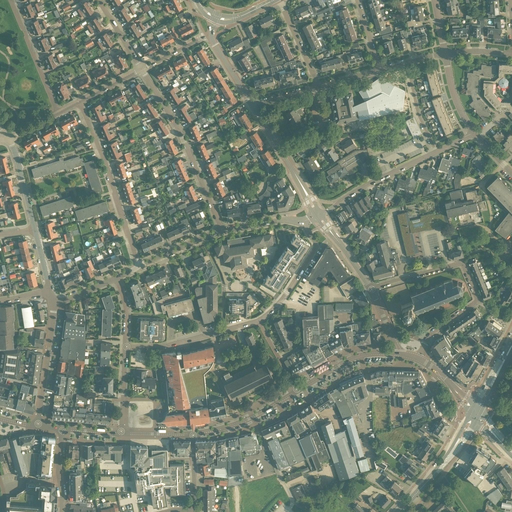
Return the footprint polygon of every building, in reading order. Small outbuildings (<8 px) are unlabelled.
[(314,0),(317,6),(319,5),(320,8),(325,6),(324,3),(323,3),(322,0),(314,0)] [(74,16),(78,14),(90,7),(86,1),(80,5),(83,9),(80,11),(79,9),(73,12),(74,14),(73,15),(74,16)] [(23,7),(25,12),(32,9),(42,5),(40,2),(34,5),(35,7),(32,8),(30,4),(23,7)] [(182,9),(179,3),(170,7),(171,8),(173,7),(175,12),(182,9)] [(117,11),(121,17),(136,7),(137,7),(134,4),(128,8),(127,7),(125,9),(124,7),(117,11)] [(147,4),(142,7),(145,12),(150,9),(147,4)] [(370,7),(372,12),(380,10),(378,4),(370,7)] [(43,9),(42,5),(32,9),(25,12),(27,17),(34,15),(33,11),(36,10),(37,12),(43,9)] [(307,5),(295,10),(298,17),(309,13),(309,12),(312,17),(315,16),(315,15),(312,8),(309,9),(307,5)] [(415,14),(423,12),(422,6),(414,7),(414,5),(409,6),(410,9),(414,9),(415,14)] [(456,6),(447,7),(449,14),(454,13),(454,15),(459,14),(458,5),(456,6)] [(314,6),(312,8),(315,15),(317,14),(317,15),(323,13),(322,10),(317,12),(314,6)] [(499,6),(490,7),(488,7),(489,17),(497,17),(497,13),(499,13),(499,6)] [(93,12),(90,7),(78,14),(80,17),(83,16),(82,13),(84,12),(87,16),(93,12)] [(138,9),(136,7),(121,17),(124,22),(131,18),(130,17),(132,15),(135,13),(134,12),(138,9)] [(341,17),(349,14),(347,8),(346,9),(345,7),(341,8),(342,10),(339,11),(340,14),(337,15),(338,18),(341,17)] [(372,12),(374,18),(382,16),(385,15),(383,9),(380,10),(372,12)] [(414,27),(416,26),(423,25),(422,19),(424,19),(423,12),(415,14),(411,14),(412,19),(411,19),(411,20),(407,21),(408,26),(414,25),(414,27)] [(259,20),(263,27),(275,21),(272,14),(259,20)] [(340,24),(343,23),(351,20),(349,14),(341,17),(338,18),(340,24)] [(374,18),(376,24),(384,21),(382,16),(374,18)] [(93,27),(100,23),(96,17),(90,21),(93,25),(90,27),(89,25),(86,26),(88,30),(93,27)] [(30,23),(32,29),(45,24),(49,23),(47,19),(41,22),(42,24),(39,25),(37,21),(30,23)] [(484,28),(484,27),(484,19),(479,19),(479,21),(480,21),(480,24),(477,24),(477,27),(473,27),(473,36),(481,36),(481,28),(484,28)] [(487,19),(484,19),(484,27),(487,27),(488,27),(487,37),(494,37),(494,28),(494,25),(487,25),(487,19)] [(343,23),(344,28),(353,26),(351,20),(343,23)] [(386,27),(384,21),(376,24),(378,30),(386,27)] [(127,27),(131,33),(143,25),(140,22),(138,24),(139,26),(136,28),(134,23),(127,27)] [(103,28),(100,23),(93,27),(88,30),(90,33),(93,31),(91,29),(94,28),(97,32),(103,28)] [(146,23),(143,25),(131,33),(134,38),(141,34),(138,30),(141,28),(142,31),(145,29),(144,28),(148,26),(146,23)] [(305,33),(313,29),(311,23),(303,27),(305,33)] [(47,28),(45,24),(32,29),(35,35),(42,32),(40,28),(43,27),(44,29),(47,28)] [(190,24),(184,26),(188,33),(193,30),(190,24)] [(245,28),(250,38),(257,35),(252,24),(245,28)] [(467,28),(460,28),(460,37),(467,36),(467,31),(470,30),(470,25),(466,25),(467,28)] [(182,36),(188,33),(184,26),(179,29),(182,36)] [(344,28),(346,34),(354,32),(353,26),(344,28)] [(173,27),(170,29),(175,38),(178,36),(176,31),(175,31),(173,27)] [(305,33),(308,38),(316,35),(313,29),(305,33)] [(408,37),(407,32),(406,29),(400,31),(401,35),(400,35),(402,39),(398,40),(401,49),(408,47),(405,38),(408,37)] [(407,32),(408,37),(410,42),(413,41),(414,45),(421,43),(419,35),(412,37),(410,31),(407,32)] [(354,32),(346,34),(343,35),(346,43),(349,41),(349,40),(356,38),(354,32)] [(103,43),(110,39),(106,33),(100,37),(102,41),(100,43),(99,41),(95,42),(98,46),(103,43)] [(165,37),(168,44),(174,41),(170,34),(167,36),(166,33),(163,34),(165,37)] [(425,33),(419,35),(421,43),(428,41),(426,36),(427,36),(426,33),(425,34),(425,33)] [(278,43),(285,40),(284,38),(285,38),(284,35),(283,35),(282,34),(275,38),(278,43)] [(308,38),(310,44),(318,40),(316,35),(308,38)] [(52,41),(51,37),(48,39),(49,41),(46,42),(44,38),(37,41),(40,46),(52,41)] [(163,46),(168,44),(165,37),(159,40),(163,46)] [(249,48),(245,40),(243,41),(241,38),(229,43),(232,50),(244,45),(245,47),(246,49),(249,48)] [(91,39),(86,42),(84,43),(87,47),(93,43),(91,39)] [(113,44),(110,39),(103,43),(98,46),(100,49),(103,47),(101,45),(104,44),(106,48),(113,44)] [(321,39),(318,40),(310,44),(313,49),(318,47),(320,51),(324,50),(325,49),(324,45),(321,39)] [(55,40),(53,41),(52,41),(40,46),(42,52),(49,49),(47,45),(50,44),(51,46),(56,44),(55,40)] [(279,49),(280,49),(288,45),(287,43),(286,40),(285,41),(285,40),(278,43),(276,44),(279,49)] [(149,47),(152,52),(158,49),(154,41),(151,42),(152,45),(149,47)] [(384,43),(387,53),(394,51),(391,41),(384,43)] [(280,49),(283,54),(290,51),(289,49),(290,49),(289,46),(288,46),(288,45),(280,49)] [(145,56),(152,52),(149,47),(145,48),(144,46),(141,48),(145,56)] [(199,59),(206,55),(202,48),(197,51),(198,54),(197,54),(197,53),(193,56),(196,61),(199,59)] [(353,51),(356,61),(363,60),(361,52),(357,53),(357,50),(353,51)] [(291,52),(290,51),(283,54),(286,60),(293,57),(292,55),(293,55),(291,52)] [(356,61),(353,51),(354,53),(350,54),(350,52),(346,53),(346,52),(343,52),(343,54),(345,60),(349,59),(350,63),(356,61)] [(242,65),(242,66),(249,62),(251,61),(247,55),(249,54),(247,52),(242,55),(244,57),(239,61),(240,63),(239,63),(241,66),(242,65)] [(115,64),(123,60),(120,53),(114,56),(115,58),(113,59),(115,64)] [(345,60),(343,54),(336,56),(337,59),(334,60),(336,67),(342,65),(341,61),(345,60)] [(44,58),(47,64),(60,58),(58,55),(55,56),(56,58),(53,59),(51,55),(44,58)] [(210,62),(206,55),(199,59),(202,63),(203,62),(205,65),(210,62)] [(64,57),(60,58),(47,64),(49,69),(56,66),(54,62),(57,61),(58,63),(61,62),(65,60),(64,57)] [(178,60),(182,66),(183,68),(188,65),(187,64),(184,57),(178,60)] [(326,58),(329,69),(336,67),(334,60),(333,57),(327,59),(327,58),(326,58)] [(329,69),(326,58),(323,59),(324,60),(319,62),(321,66),(322,66),(323,71),(329,69)] [(127,66),(123,60),(115,64),(118,69),(120,67),(121,69),(127,66)] [(176,69),(182,66),(178,60),(173,63),(176,69)] [(298,69),(294,70),(293,65),(296,65),(294,60),(289,62),(290,64),(292,71),(294,78),(300,77),(298,69)] [(252,67),(249,62),(242,66),(243,68),(243,69),(244,71),(245,71),(250,68),(252,71),(257,67),(255,65),(252,67)] [(500,63),(499,74),(499,76),(494,81),(483,80),(483,89),(484,89),(484,95),(497,110),(510,111),(511,112),(509,115),(511,118),(511,131),(511,132),(511,131),(511,133),(511,134),(510,133),(508,136),(508,137),(507,138),(501,132),(500,133),(498,131),(493,135),(495,137),(494,137),(497,141),(498,140),(499,142),(501,145),(503,143),(506,146),(503,148),(505,150),(509,147),(511,150),(511,149),(511,64),(509,64),(510,63),(502,63),(502,64),(500,63)] [(478,69),(478,71),(478,73),(481,73),(484,73),(484,76),(488,77),(489,65),(482,64),(481,69),(478,69)] [(98,69),(102,77),(109,74),(104,65),(98,69)] [(162,68),(165,74),(169,72),(170,75),(173,73),(169,65),(162,68)] [(496,65),(489,65),(488,77),(492,77),(492,74),(496,74),(496,65)] [(214,76),(220,73),(216,67),(210,71),(214,76)] [(162,76),(165,74),(162,68),(155,72),(160,80),(163,78),(162,76)] [(425,71),(426,74),(425,74),(426,78),(437,74),(436,68),(425,71)] [(96,80),(102,77),(98,69),(92,72),(96,80)] [(478,73),(478,71),(473,70),(473,73),(467,73),(467,77),(468,78),(468,80),(479,81),(479,77),(476,76),(476,74),(481,74),(481,73),(478,73)] [(292,71),(285,73),(288,80),(294,78),(292,71)] [(282,82),(288,80),(285,73),(280,74),(279,72),(276,73),(278,79),(280,78),(282,82)] [(212,78),(215,83),(223,78),(220,73),(214,76),(212,78)] [(277,79),(275,73),(272,74),(272,76),(266,78),(269,86),(275,84),(274,80),(277,79)] [(437,74),(426,78),(427,81),(428,83),(439,81),(437,74)] [(80,78),(85,86),(91,83),(87,75),(80,78)] [(78,89),(85,86),(80,78),(74,81),(78,89)] [(217,90),(221,87),(226,84),(223,78),(215,83),(214,84),(217,90)] [(266,78),(260,80),(262,87),(269,86),(266,78)] [(364,100),(354,105),(356,118),(359,117),(359,119),(362,118),(362,117),(386,113),(390,113),(393,112),(393,111),(402,109),(404,92),(380,79),(368,87),(368,85),(359,91),(364,100)] [(256,89),(262,87),(260,80),(254,81),(256,89)] [(439,81),(428,83),(429,86),(428,86),(429,90),(440,86),(439,81)] [(137,93),(142,90),(138,83),(130,88),(132,92),(135,90),(137,93)] [(59,94),(67,89),(65,84),(62,86),(61,85),(56,88),(59,94)] [(221,87),(224,93),(230,89),(226,84),(221,87)] [(440,86),(429,90),(430,93),(431,93),(431,96),(442,93),(440,86)] [(71,88),(67,89),(59,94),(62,100),(68,97),(67,96),(70,94),(75,91),(73,87),(71,89),(71,88)] [(171,98),(176,95),(174,92),(177,90),(175,87),(167,92),(171,98)] [(471,95),(472,98),(476,97),(476,95),(475,95),(475,92),(478,93),(478,88),(475,88),(467,87),(467,90),(466,90),(466,95),(471,95)] [(225,100),(227,99),(233,95),(230,89),(224,93),(226,96),(224,97),(225,100)] [(114,94),(117,100),(120,98),(122,101),(125,99),(126,100),(128,98),(125,93),(123,94),(121,90),(114,94)] [(146,96),(142,90),(137,93),(139,96),(136,98),(138,101),(146,96)] [(356,118),(354,105),(353,105),(354,104),(352,94),(349,94),(349,92),(344,93),(344,92),(338,93),(338,94),(333,95),(334,97),(332,98),(337,123),(344,121),(344,122),(349,121),(349,120),(356,119),(357,119),(356,118)] [(114,101),(117,100),(114,94),(107,97),(112,106),(115,104),(114,101)] [(178,98),(176,95),(171,98),(175,104),(183,100),(181,97),(178,98)] [(237,100),(233,95),(227,99),(229,101),(223,105),(224,106),(221,108),(222,110),(220,111),(222,114),(228,110),(226,107),(231,104),(237,100)] [(430,100),(431,103),(432,106),(443,102),(441,96),(430,100)] [(477,98),(476,97),(472,98),(473,101),(469,104),(472,108),(473,107),(475,109),(483,102),(480,99),(478,100),(476,98),(477,98)] [(148,111),(154,108),(150,101),(142,106),(144,110),(146,108),(148,111)] [(443,102),(432,106),(433,110),(434,109),(435,112),(445,108),(443,102)] [(486,105),(483,102),(475,109),(477,111),(476,112),(479,115),(480,114),(486,109),(484,107),(486,105)] [(299,114),(300,114),(303,112),(301,109),(306,106),(304,103),(287,113),(292,122),(300,117),(299,114)] [(94,115),(101,112),(99,109),(102,108),(100,104),(91,108),(94,115)] [(182,116),(187,113),(185,110),(188,108),(186,105),(178,110),(182,116)] [(488,107),(486,109),(480,114),(482,117),(481,117),(484,120),(490,114),(489,113),(491,110),(488,107)] [(157,115),(154,108),(148,111),(150,115),(147,116),(149,119),(157,115)] [(445,108),(435,112),(436,114),(435,115),(436,118),(448,113),(445,108)] [(238,125),(248,119),(244,113),(241,115),(237,109),(231,113),(238,125)] [(102,116),(101,112),(94,115),(98,122),(106,118),(105,114),(102,116)] [(188,114),(187,113),(182,116),(186,122),(191,119),(191,120),(197,117),(193,112),(188,114)] [(448,113),(436,118),(438,121),(439,123),(450,119),(448,113)] [(67,119),(70,124),(73,122),(74,125),(78,123),(74,115),(67,119)] [(405,120),(414,138),(419,136),(421,135),(422,134),(413,116),(405,120)] [(67,126),(70,124),(67,119),(60,122),(64,130),(68,128),(67,126)] [(246,129),(248,132),(251,130),(249,127),(252,125),(248,119),(238,125),(240,128),(244,126),(246,129)] [(450,119),(439,123),(441,126),(440,126),(441,129),(452,125),(450,119)] [(159,129),(165,126),(161,120),(153,125),(155,128),(156,127),(157,130),(159,129)] [(103,133),(109,131),(107,127),(110,126),(108,123),(100,126),(103,133)] [(48,129),(51,134),(54,132),(55,135),(59,133),(55,125),(48,129)] [(192,134),(198,131),(195,125),(189,128),(192,134)] [(452,125),(441,129),(443,133),(443,132),(444,135),(455,131),(452,125)] [(168,132),(165,126),(159,129),(161,133),(158,134),(160,137),(168,132)] [(48,135),(51,134),(48,129),(41,132),(46,140),(49,138),(48,135)] [(201,130),(198,131),(192,134),(194,141),(201,138),(199,134),(202,132),(201,130)] [(251,130),(248,132),(240,137),(242,140),(250,135),(253,141),(259,137),(256,131),(253,133),(251,130)] [(110,134),(109,131),(103,133),(106,140),(114,136),(113,133),(110,134)] [(317,145),(320,150),(326,146),(324,144),(327,142),(324,138),(323,139),(320,134),(313,138),(318,144),(317,145)] [(29,138),(32,144),(35,142),(37,145),(40,143),(36,135),(29,138)] [(254,149),(256,153),(262,149),(260,145),(263,143),(259,137),(253,141),(250,143),(254,149)] [(29,145),(32,144),(29,138),(23,142),(27,150),(31,148),(29,145)] [(168,148),(175,146),(172,139),(166,142),(168,148)] [(347,152),(354,148),(356,147),(351,139),(347,141),(348,142),(343,146),(347,152)] [(111,152),(117,149),(115,146),(118,145),(116,141),(108,145),(111,152)] [(299,156),(306,151),(307,152),(311,149),(308,143),(305,145),(304,142),(300,145),(300,146),(295,149),(299,156)] [(200,153),(206,150),(215,146),(214,143),(205,146),(203,143),(197,146),(200,153)] [(175,146),(168,148),(171,155),(178,152),(175,146)] [(326,146),(320,150),(322,152),(324,154),(325,154),(329,160),(328,161),(330,163),(338,158),(335,154),(334,155),(331,150),(328,151),(327,149),(326,146)] [(474,156),(475,154),(474,152),(475,147),(471,146),(470,150),(464,148),(462,153),(469,155),(468,156),(472,157),(473,158),(474,156)] [(118,153),(117,149),(111,152),(114,159),(122,155),(121,151),(118,153)] [(262,149),(256,153),(251,155),(254,159),(258,156),(262,162),(271,156),(267,150),(264,152),(262,149)] [(355,150),(343,158),(341,159),(337,161),(339,164),(327,171),(329,175),(327,177),(331,183),(348,172),(347,171),(358,165),(358,166),(361,164),(369,159),(367,149),(365,149),(362,149),(355,150)] [(209,157),(206,150),(200,153),(203,159),(209,157)] [(477,155),(475,154),(474,156),(473,158),(473,159),(472,161),(481,170),(478,173),(481,176),(485,172),(482,169),(488,163),(478,154),(477,155)] [(308,166),(311,171),(318,168),(313,161),(314,160),(311,155),(305,159),(307,161),(304,163),(307,167),(308,166)] [(79,156),(71,159),(74,168),(82,166),(80,162),(83,161),(82,158),(79,159),(79,156)] [(275,162),(271,156),(262,162),(265,168),(267,171),(268,176),(276,171),(271,164),(275,162)] [(59,160),(55,162),(57,171),(65,169),(64,165),(65,165),(63,161),(62,157),(59,158),(59,160)] [(446,179),(447,176),(450,167),(453,158),(450,157),(449,160),(442,158),(438,169),(445,172),(443,178),(446,179)] [(460,160),(453,158),(450,167),(447,176),(451,178),(455,167),(457,168),(460,160)] [(71,159),(63,161),(65,165),(64,165),(65,169),(66,170),(74,168),(71,159)] [(177,168),(183,165),(180,159),(174,162),(177,168)] [(84,165),(86,171),(95,168),(93,160),(84,163),(83,161),(80,162),(82,166),(84,165)] [(55,162),(47,164),(50,173),(57,171),(55,162)] [(118,171),(125,169),(122,162),(116,164),(118,171)] [(208,171),(214,169),(211,162),(205,165),(208,171)] [(9,171),(7,164),(1,165),(2,169),(0,169),(0,172),(0,173),(9,171)] [(47,164),(39,167),(42,176),(50,173),(47,164)] [(177,168),(180,175),(186,172),(183,165),(177,168)] [(34,178),(42,176),(39,167),(31,169),(34,178)] [(419,174),(429,178),(430,178),(430,176),(431,174),(430,173),(431,169),(428,167),(427,171),(420,169),(419,174)] [(86,171),(88,179),(98,176),(95,168),(86,171)] [(127,168),(125,169),(118,171),(120,178),(127,176),(125,171),(127,170),(127,168)] [(217,175),(214,169),(208,171),(211,178),(217,175)] [(430,178),(429,178),(427,186),(430,188),(433,179),(434,180),(435,178),(436,178),(438,171),(431,169),(430,173),(431,174),(430,176),(430,178)] [(177,176),(180,182),(183,181),(189,178),(186,172),(180,175),(177,176)] [(88,179),(91,186),(100,184),(98,176),(88,179)] [(511,211),(496,230),(506,238),(507,238),(506,237),(508,234),(509,235),(511,232),(510,231),(511,228),(511,190),(510,191),(507,188),(508,187),(506,185),(505,186),(502,183),(503,182),(501,179),(500,180),(497,177),(498,176),(489,185),(511,208),(511,211)] [(266,201),(266,204),(267,208),(268,207),(269,210),(272,209),(277,208),(277,210),(287,208),(290,203),(290,202),(290,201),(288,201),(289,199),(291,200),(292,199),(294,193),(289,185),(287,186),(284,182),(285,181),(283,178),(281,180),(280,179),(276,181),(275,179),(274,180),(267,181),(267,184),(267,186),(266,189),(272,192),(273,187),(275,187),(278,192),(276,197),(270,198),(269,197),(272,193),(266,190),(264,192),(263,194),(261,195),(258,197),(260,200),(262,201),(262,202),(266,201)] [(406,194),(406,191),(409,184),(408,184),(410,179),(406,178),(405,181),(399,179),(397,185),(395,190),(398,191),(399,188),(405,190),(404,193),(406,194)] [(7,188),(13,187),(11,179),(2,181),(3,185),(6,185),(7,188)] [(409,184),(406,191),(409,192),(412,193),(413,191),(416,181),(410,179),(408,184),(409,184)] [(124,190),(131,188),(129,181),(122,184),(124,190)] [(216,190),(222,187),(220,181),(213,184),(216,190)] [(102,191),(100,184),(91,186),(92,191),(90,192),(91,195),(102,191)] [(188,194),(195,191),(192,185),(185,188),(188,194)] [(225,186),(222,187),(216,190),(219,196),(225,194),(225,193),(228,192),(225,186)] [(13,187),(7,188),(8,191),(5,192),(6,196),(14,194),(13,187)] [(124,190),(126,197),(135,194),(134,192),(132,192),(131,188),(124,190)] [(377,189),(374,197),(380,199),(380,201),(381,202),(381,203),(383,204),(384,202),(388,189),(384,188),(383,191),(377,189)] [(388,189),(384,202),(387,203),(388,198),(392,199),(395,191),(388,189)] [(446,205),(448,216),(480,208),(481,211),(487,209),(485,199),(482,200),(481,194),(477,195),(476,189),(466,192),(468,200),(464,201),(461,189),(449,192),(451,199),(460,197),(461,202),(455,203),(454,200),(445,202),(446,205)] [(188,194),(186,195),(187,198),(189,197),(191,201),(198,198),(195,191),(188,194)] [(136,194),(135,194),(126,197),(129,204),(135,202),(134,197),(136,196),(136,194)] [(367,195),(362,198),(365,203),(370,200),(367,195)] [(63,199),(66,209),(74,206),(70,197),(63,199)] [(234,215),(232,208),(231,203),(231,198),(230,199),(224,200),(227,217),(234,215)] [(362,198),(357,201),(360,207),(365,203),(362,198)] [(63,199),(55,202),(58,211),(66,209),(63,199)] [(370,200),(365,203),(368,209),(374,206),(370,200)] [(98,203),(101,213),(109,211),(106,201),(98,203)] [(187,213),(201,207),(199,201),(184,208),(187,213)] [(253,204),(254,212),(261,211),(260,207),(263,207),(262,201),(258,202),(258,203),(253,204)] [(357,201),(351,205),(353,207),(351,207),(354,211),(355,210),(357,208),(360,207),(357,201)] [(9,211),(12,211),(18,209),(16,202),(8,204),(9,211)] [(55,202),(47,204),(50,214),(58,211),(55,202)] [(250,213),(254,212),(253,204),(252,204),(252,202),(246,203),(246,204),(242,205),(244,215),(250,214),(250,213)] [(98,203),(90,206),(94,216),(101,213),(98,203)] [(360,207),(357,208),(358,209),(360,208),(363,212),(368,209),(365,203),(360,207)] [(43,216),(50,214),(47,204),(40,206),(43,216)] [(90,206),(83,208),(86,218),(94,216),(90,206)] [(78,221),(86,218),(83,208),(75,211),(78,221)] [(132,216),(139,214),(137,208),(130,210),(132,216)] [(355,211),(354,212),(356,216),(355,216),(358,221),(361,219),(359,216),(364,213),(363,212),(360,208),(358,209),(357,208),(355,210),(355,211)] [(18,209),(12,211),(13,214),(10,215),(11,219),(20,217),(18,209)] [(340,223),(345,220),(348,218),(343,210),(335,215),(340,223)] [(198,228),(204,225),(202,221),(203,221),(204,220),(204,219),(204,218),(203,217),(202,217),(200,212),(192,216),(194,221),(195,221),(198,228)] [(444,213),(443,213),(434,215),(433,213),(421,216),(421,218),(409,221),(407,212),(398,214),(408,255),(414,253),(418,252),(416,247),(415,247),(412,232),(446,224),(444,213)] [(141,221),(139,214),(132,216),(135,223),(141,221)] [(103,220),(102,218),(91,222),(92,226),(98,224),(98,222),(103,220)] [(109,228),(114,226),(112,218),(104,221),(105,225),(108,224),(109,228)] [(180,228),(183,234),(189,231),(189,229),(191,228),(187,218),(180,220),(183,226),(180,228)] [(46,231),(52,229),(51,226),(54,226),(53,222),(44,224),(46,231)] [(352,222),(343,227),(347,234),(351,231),(353,234),(357,231),(358,230),(357,227),(356,228),(352,222)] [(117,233),(114,226),(109,228),(110,231),(107,232),(108,236),(117,233)] [(177,237),(174,230),(173,228),(171,229),(166,231),(170,240),(177,237)] [(180,228),(174,230),(177,237),(183,234),(180,228)] [(355,238),(360,242),(367,232),(363,229),(362,228),(355,238)] [(53,233),(52,229),(46,231),(48,238),(57,236),(56,232),(53,233)] [(367,232),(360,242),(365,245),(372,235),(371,234),(367,232)] [(254,255),(253,249),(273,245),(273,246),(276,246),(274,236),(272,236),(272,234),(244,239),(245,241),(242,241),(241,237),(228,239),(228,240),(227,241),(227,244),(222,245),(221,244),(214,247),(217,255),(222,252),(224,260),(229,259),(231,268),(247,265),(245,257),(254,255)] [(268,275),(263,281),(266,283),(277,291),(290,272),(286,270),(293,260),(296,263),(309,244),(295,234),(290,241),(296,245),(293,250),(287,246),(270,271),(273,273),(270,276),(268,275)] [(154,238),(157,245),(163,243),(160,236),(154,238)] [(153,237),(147,239),(151,248),(157,245),(154,238),(153,237)] [(23,239),(18,240),(20,248),(28,246),(26,240),(23,241),(23,239)] [(151,248),(147,239),(143,241),(144,243),(141,244),(144,251),(151,248)] [(372,260),(367,264),(370,271),(373,270),(375,278),(394,273),(393,270),(396,269),(395,265),(400,264),(398,253),(397,254),(394,254),(390,252),(389,248),(388,241),(385,242),(385,241),(377,244),(382,263),(377,264),(375,260),(373,261),(372,260)] [(52,253),(58,251),(57,248),(60,247),(59,243),(50,246),(52,253)] [(452,253),(453,259),(463,257),(460,245),(457,246),(459,251),(452,253)] [(20,248),(21,255),(29,253),(28,246),(20,248)] [(310,275),(308,278),(319,284),(321,280),(322,278),(325,280),(326,281),(327,278),(324,276),(328,270),(331,270),(340,282),(350,275),(348,272),(349,271),(347,268),(345,269),(343,266),(345,265),(334,251),(332,247),(331,248),(327,248),(326,247),(324,251),(313,268),(314,269),(312,272),(311,271),(309,274),(310,275)] [(58,255),(58,251),(52,253),(54,260),(62,258),(61,254),(58,255)] [(111,257),(112,259),(115,266),(121,263),(118,256),(121,255),(119,251),(115,253),(115,255),(111,257)] [(21,255),(23,261),(31,259),(29,253),(21,255)] [(207,279),(216,275),(217,274),(213,265),(208,254),(203,256),(201,253),(198,254),(200,258),(192,261),(194,265),(190,267),(191,270),(194,269),(196,268),(205,264),(207,267),(205,273),(207,279)] [(215,255),(213,256),(222,273),(225,284),(227,283),(224,272),(215,255)] [(101,271),(108,268),(105,262),(103,257),(97,260),(96,256),(92,258),(97,270),(100,269),(101,271)] [(83,263),(85,268),(84,268),(87,277),(93,275),(91,270),(94,269),(89,258),(88,258),(89,260),(83,263)] [(32,265),(31,259),(23,261),(24,267),(32,265)] [(112,259),(105,262),(108,268),(115,266),(112,259)] [(475,264),(471,265),(474,272),(480,269),(479,266),(482,265),(480,261),(477,263),(475,264)] [(69,271),(70,274),(74,283),(80,280),(78,277),(81,275),(79,270),(77,266),(74,267),(74,268),(69,271)] [(183,267),(181,268),(180,266),(174,269),(177,276),(183,274),(184,275),(186,274),(183,267)] [(158,272),(163,283),(166,282),(172,280),(169,273),(166,274),(164,269),(158,272)] [(480,269),(474,272),(477,278),(483,276),(480,269)] [(28,280),(35,278),(34,272),(26,273),(28,280)] [(158,272),(152,275),(155,282),(158,281),(160,285),(163,283),(158,272)] [(64,276),(65,278),(68,285),(74,283),(70,274),(64,276)] [(149,285),(155,282),(152,275),(145,278),(149,285)] [(216,275),(207,279),(198,283),(198,286),(197,286),(196,287),(195,287),(195,288),(194,288),(194,289),(194,290),(199,306),(200,312),(203,315),(202,316),(202,317),(202,318),(202,319),(203,320),(203,321),(204,321),(205,321),(205,322),(211,320),(212,320),(212,319),(213,319),(214,318),(214,317),(215,317),(215,316),(215,315),(215,314),(215,311),(217,311),(217,297),(217,293),(217,284),(216,284),(216,275)] [(199,281),(196,276),(190,279),(192,284),(199,281)] [(483,276),(477,278),(479,285),(486,282),(483,276)] [(37,285),(35,278),(28,280),(29,286),(37,285)] [(68,286),(68,285),(65,278),(58,281),(62,289),(65,287),(65,288),(66,287),(68,286)] [(360,290),(359,287),(352,278),(340,286),(348,298),(353,295),(357,301),(358,301),(362,307),(369,302),(365,296),(366,296),(362,289),(360,290)] [(138,280),(132,283),(128,284),(132,292),(133,294),(134,296),(134,298),(135,306),(145,305),(143,296),(141,289),(138,280)] [(423,311),(424,310),(424,309),(428,308),(428,309),(429,309),(428,307),(432,306),(433,307),(434,309),(434,310),(435,309),(437,308),(439,307),(440,308),(440,307),(439,307),(438,305),(439,305),(438,303),(439,303),(440,303),(441,302),(448,299),(449,300),(449,299),(453,297),(454,298),(454,296),(458,295),(458,296),(459,296),(459,295),(462,293),(463,294),(463,293),(462,293),(464,289),(465,289),(465,288),(464,288),(462,285),(463,284),(462,283),(462,284),(458,283),(458,282),(457,281),(457,283),(454,284),(454,283),(453,283),(452,280),(444,282),(444,283),(442,283),(441,282),(440,283),(441,284),(432,287),(431,286),(431,287),(431,288),(427,289),(426,288),(426,289),(426,290),(424,291),(422,291),(422,290),(421,291),(421,292),(417,293),(417,292),(416,292),(416,294),(413,295),(412,295),(411,295),(410,296),(412,296),(413,300),(412,302),(403,305),(402,305),(401,306),(402,306),(404,310),(405,313),(406,315),(406,316),(407,317),(407,316),(416,312),(418,313),(418,312),(418,313),(419,312),(419,311),(423,310),(423,311)] [(11,288),(9,282),(0,284),(0,290),(0,291),(0,290),(0,287),(7,286),(7,289),(11,288)] [(486,282),(479,285),(482,291),(488,288),(486,282)] [(504,286),(502,285),(501,287),(499,289),(502,291),(503,290),(506,292),(500,303),(504,305),(506,300),(509,302),(511,296),(511,290),(509,289),(510,286),(506,283),(504,286)] [(488,288),(482,291),(483,294),(482,295),(484,299),(491,296),(491,297),(494,295),(492,290),(489,292),(488,288)] [(164,310),(166,309),(165,305),(163,305),(162,301),(175,295),(174,293),(159,300),(152,303),(155,314),(163,312),(165,312),(164,310)] [(101,297),(104,304),(112,301),(110,294),(101,297)] [(249,314),(248,314),(249,304),(251,304),(255,300),(255,301),(255,300),(249,294),(246,296),(246,298),(242,298),(242,299),(229,299),(229,313),(242,314),(249,314)] [(165,304),(165,305),(166,309),(168,316),(193,309),(190,297),(165,304)] [(112,301),(104,304),(106,309),(110,310),(110,308),(114,307),(112,301)] [(24,327),(34,326),(32,314),(36,313),(37,320),(44,318),(42,308),(41,309),(40,302),(34,303),(35,306),(31,307),(31,306),(21,307),(24,327)] [(0,348),(6,348),(12,347),(11,334),(12,333),(11,320),(13,320),(11,304),(7,304),(7,306),(5,306),(0,306),(0,317),(0,321),(0,320),(0,348)] [(318,316),(319,334),(327,334),(334,330),(334,316),(333,316),(333,304),(318,305),(318,316)] [(472,313),(471,314),(474,318),(475,317),(476,318),(480,315),(476,309),(471,312),(472,313)] [(62,337),(63,337),(66,338),(67,337),(85,339),(85,333),(85,325),(79,324),(80,314),(75,313),(65,312),(64,319),(62,337)] [(471,314),(466,318),(470,322),(476,318),(475,317),(474,318),(471,314)] [(374,341),(375,341),(381,341),(380,332),(378,332),(378,328),(381,327),(378,320),(376,321),(375,315),(372,315),(372,321),(374,332),(373,332),(374,341)] [(325,356),(326,356),(319,344),(319,334),(318,316),(303,317),(304,343),(306,343),(306,345),(303,347),(303,348),(301,349),(305,357),(308,356),(312,364),(314,366),(327,359),(326,357),(326,356),(325,356)] [(138,339),(146,339),(162,339),(163,318),(139,317),(138,339)] [(466,318),(461,321),(464,326),(470,322),(466,318)] [(274,323),(277,329),(284,326),(281,319),(274,323)] [(461,321),(456,325),(459,330),(464,326),(461,321)] [(493,334),(497,337),(498,338),(502,331),(500,329),(501,327),(493,322),(492,323),(489,321),(484,327),(487,330),(485,333),(486,333),(490,336),(492,334),(493,334)] [(352,330),(351,325),(345,326),(339,327),(341,334),(342,335),(343,337),(342,338),(342,339),(344,346),(348,345),(350,345),(351,344),(355,343),(352,330)] [(456,325),(451,328),(453,332),(452,333),(453,334),(459,330),(456,325)] [(284,326),(277,329),(280,335),(286,332),(284,326)] [(478,327),(472,332),(470,334),(469,334),(473,337),(475,335),(479,338),(481,336),(482,337),(483,336),(483,337),(485,334),(478,327)] [(452,334),(453,334),(452,333),(453,332),(451,328),(449,329),(449,328),(444,331),(449,337),(450,339),(454,336),(452,334)] [(38,347),(42,348),(44,339),(43,339),(44,332),(45,332),(45,331),(44,331),(44,330),(36,329),(35,338),(34,344),(38,345),(38,347)] [(110,336),(110,329),(102,329),(101,335),(98,335),(98,338),(106,338),(106,335),(110,336)] [(344,346),(342,339),(341,339),(339,336),(340,336),(337,330),(335,331),(334,330),(327,334),(328,342),(331,347),(331,346),(334,352),(344,346)] [(363,343),(371,342),(369,330),(362,331),(363,343)] [(280,335),(283,341),(293,337),(292,334),(291,335),(289,331),(286,332),(280,335)] [(352,331),(355,343),(363,343),(362,331),(358,331),(356,332),(356,331),(352,331)] [(252,334),(245,337),(248,344),(250,347),(250,348),(255,345),(254,342),(255,341),(252,334)] [(328,342),(327,334),(319,334),(319,344),(326,356),(327,355),(332,352),(332,353),(334,352),(331,346),(331,347),(328,342)] [(498,338),(497,337),(493,334),(487,345),(495,350),(501,339),(498,337),(498,338)] [(473,346),(477,342),(469,335),(466,339),(473,346)] [(451,344),(446,337),(445,337),(444,336),(437,341),(437,342),(432,345),(431,347),(438,358),(437,359),(445,366),(453,356),(450,354),(450,353),(451,353),(451,352),(450,352),(450,351),(449,351),(448,351),(446,349),(448,348),(447,346),(451,344)] [(60,357),(84,360),(85,339),(67,337),(66,338),(63,337),(63,340),(61,345),(63,346),(63,348),(61,348),(60,348),(61,354),(60,357)] [(293,337),(283,341),(285,347),(288,346),(290,350),(295,347),(297,346),(296,343),(298,342),(296,338),(294,339),(293,337)] [(224,375),(220,377),(223,383),(223,384),(230,397),(231,396),(233,400),(235,398),(237,402),(242,399),(240,396),(263,385),(268,382),(273,380),(271,376),(272,376),(271,373),(274,371),(274,369),(273,366),(270,365),(267,365),(266,363),(265,363),(263,360),(262,360),(255,345),(250,348),(255,359),(251,361),(253,365),(232,375),(232,374),(230,375),(229,371),(223,374),(224,375)] [(0,374),(1,375),(7,377),(13,378),(23,379),(23,380),(26,381),(38,383),(42,353),(31,352),(27,352),(27,347),(17,346),(17,348),(13,348),(2,349),(0,363),(0,374)] [(175,351),(169,352),(164,352),(164,353),(164,354),(164,356),(164,357),(163,359),(164,361),(164,367),(169,411),(168,412),(167,412),(167,413),(166,414),(166,415),(165,416),(165,417),(165,418),(165,419),(165,420),(165,421),(166,422),(166,423),(167,424),(168,425),(169,426),(189,423),(209,421),(207,406),(203,374),(207,370),(208,369),(209,369),(210,367),(211,366),(211,365),(212,364),(212,363),(213,362),(213,361),(213,360),(214,359),(214,357),(214,356),(214,355),(214,354),(214,353),(214,352),(214,351),(213,351),(212,346),(204,347),(204,348),(197,349),(197,350),(189,351),(189,352),(180,353),(180,351),(175,351)] [(301,349),(297,351),(305,368),(309,366),(309,365),(311,364),(311,365),(312,364),(308,356),(305,357),(301,349)] [(485,350),(482,355),(489,360),(492,355),(485,350)] [(305,368),(297,351),(287,357),(288,359),(285,361),(290,370),(291,369),(294,375),(294,374),(299,371),(299,372),(300,371),(299,371),(304,369),(304,368),(305,368),(306,368),(305,368)] [(489,360),(482,355),(476,352),(472,356),(486,366),(489,360)] [(454,375),(471,357),(466,353),(464,356),(461,354),(456,359),(455,358),(452,362),(446,367),(454,375)] [(94,366),(94,369),(103,369),(103,364),(109,364),(109,357),(100,356),(100,364),(100,366),(94,366)] [(486,366),(472,356),(471,357),(454,375),(466,385),(471,379),(472,380),(474,378),(478,380),(486,366)] [(57,371),(57,373),(82,377),(83,366),(84,360),(60,357),(59,357),(59,359),(60,359),(61,361),(58,361),(57,370),(59,370),(59,371),(57,371)] [(351,363),(354,368),(360,365),(357,359),(351,363)] [(316,368),(319,373),(329,368),(327,363),(316,368)] [(351,364),(341,369),(344,375),(354,371),(351,364)] [(134,378),(135,378),(135,379),(137,379),(137,385),(141,385),(141,386),(149,386),(149,390),(154,390),(154,378),(148,378),(148,377),(145,377),(145,374),(147,374),(147,370),(145,370),(134,370),(134,374),(134,378)] [(389,384),(389,386),(390,386),(391,386),(391,389),(397,390),(396,370),(389,370),(389,382),(389,384)] [(403,381),(403,382),(404,382),(404,381),(405,381),(405,378),(404,377),(404,370),(396,370),(397,390),(397,392),(401,392),(402,386),(402,381),(403,381)] [(420,398),(430,393),(426,383),(427,383),(421,372),(419,370),(404,370),(404,377),(405,378),(405,381),(404,381),(404,382),(403,382),(402,390),(404,394),(415,388),(420,398)] [(378,379),(377,371),(370,373),(373,381),(377,379),(377,381),(378,381),(378,379)] [(55,384),(54,391),(83,394),(84,377),(82,377),(57,373),(55,381),(58,381),(57,384),(55,384)] [(5,382),(7,377),(1,375),(0,380),(0,403),(5,405),(8,397),(10,388),(9,388),(10,383),(5,382)] [(97,375),(97,381),(99,381),(99,385),(103,385),(112,385),(112,377),(103,377),(104,375),(97,375)] [(340,385),(340,386),(353,414),(343,418),(345,423),(355,456),(365,453),(360,438),(359,438),(355,424),(361,422),(358,413),(357,413),(357,412),(352,402),(358,400),(362,399),(361,397),(368,395),(365,382),(363,375),(355,378),(353,379),(340,385)] [(29,386),(22,384),(19,395),(15,408),(22,410),(29,386)] [(98,385),(98,392),(103,392),(112,393),(112,385),(103,385),(99,385),(98,385)] [(29,386),(22,410),(32,413),(35,403),(36,393),(37,387),(29,386)] [(330,391),(329,391),(336,401),(337,404),(343,418),(353,414),(340,386),(339,386),(340,386),(336,388),(334,389),(333,389),(333,390),(330,391)] [(390,391),(390,386),(389,386),(385,386),(380,386),(380,387),(375,387),(375,393),(384,394),(384,395),(390,395),(390,391)] [(10,387),(10,388),(8,397),(5,405),(15,408),(19,395),(16,394),(17,389),(10,387)] [(315,401),(315,403),(320,409),(320,410),(329,404),(331,406),(334,404),(334,405),(337,404),(336,401),(329,391),(316,401),(315,401)] [(76,420),(84,421),(85,412),(86,404),(87,397),(86,397),(87,394),(84,394),(84,395),(76,394),(64,393),(64,395),(62,410),(62,412),(62,414),(61,419),(71,420),(72,419),(73,418),(74,418),(75,418),(76,419),(76,420)] [(52,418),(61,419),(64,395),(54,394),(53,409),(52,418)] [(85,412),(84,421),(92,422),(94,406),(94,400),(94,397),(87,397),(85,412)] [(399,406),(407,406),(406,397),(398,398),(399,406)] [(428,408),(436,405),(432,397),(425,401),(418,404),(414,406),(414,407),(415,410),(416,413),(420,412),(420,411),(428,408)] [(208,404),(209,407),(211,417),(217,416),(220,416),(226,414),(223,398),(210,400),(211,404),(208,404)] [(94,406),(92,422),(101,423),(102,405),(102,400),(94,400),(94,406)] [(102,405),(101,423),(110,423),(111,414),(110,414),(111,401),(106,401),(103,401),(103,400),(102,400),(102,405)] [(320,430),(323,429),(321,424),(319,420),(319,418),(318,417),(316,413),(310,404),(300,411),(300,412),(305,420),(306,420),(308,423),(312,428),(318,426),(320,430)] [(440,413),(436,405),(428,408),(420,411),(420,412),(416,413),(415,413),(417,418),(430,413),(432,417),(440,413)] [(288,418),(287,419),(296,433),(295,433),(296,435),(297,437),(303,435),(304,435),(302,431),(298,433),(298,432),(306,427),(302,420),(297,413),(297,414),(293,416),(293,415),(292,416),(288,419),(288,418)] [(335,434),(330,419),(329,420),(328,420),(327,421),(326,421),(325,420),(324,420),(323,420),(322,419),(322,418),(319,420),(321,424),(323,429),(333,458),(340,480),(359,473),(352,452),(353,451),(351,445),(346,430),(335,434)] [(423,424),(421,427),(432,435),(434,432),(441,437),(443,435),(442,434),(443,431),(444,432),(445,430),(445,429),(446,427),(447,428),(450,424),(442,418),(439,422),(436,420),(432,427),(427,423),(423,424)] [(284,420),(273,425),(291,465),(306,458),(297,437),(296,435),(292,436),(284,420)] [(262,430),(265,437),(266,436),(267,439),(266,439),(280,470),(291,465),(273,425),(262,430)] [(426,431),(420,427),(417,432),(422,436),(426,431)] [(317,431),(312,433),(313,437),(319,451),(317,452),(320,462),(330,457),(324,442),(322,442),(317,431)] [(241,443),(242,448),(242,449),(245,448),(246,454),(256,453),(255,449),(256,449),(261,449),(261,445),(257,445),(256,444),(258,444),(257,436),(252,432),(251,433),(239,436),(240,443),(241,443)] [(18,437),(23,456),(27,472),(28,473),(35,472),(34,462),(34,458),(33,451),(33,447),(34,433),(31,434),(18,435),(19,437),(18,437)] [(42,433),(34,433),(33,447),(40,448),(42,433)] [(56,435),(42,433),(40,448),(33,447),(33,451),(34,458),(34,462),(35,478),(48,477),(51,475),(56,435)] [(303,435),(297,437),(306,458),(308,461),(312,471),(317,469),(318,470),(321,469),(323,468),(322,466),(321,464),(323,463),(322,461),(320,462),(317,452),(319,451),(313,437),(312,433),(304,436),(303,435)] [(239,436),(226,438),(227,445),(228,455),(228,456),(229,461),(228,475),(242,474),(240,449),(241,449),(240,445),(240,443),(239,436)] [(422,444),(421,446),(430,453),(435,446),(431,444),(432,442),(429,440),(430,439),(427,436),(422,444)] [(23,456),(18,437),(8,440),(11,451),(13,460),(17,476),(27,472),(23,456)] [(7,438),(0,440),(0,460),(0,461),(5,459),(3,453),(6,452),(9,461),(13,460),(11,451),(8,440),(7,438)] [(217,456),(220,456),(217,457),(218,465),(218,467),(228,468),(228,455),(227,445),(226,438),(216,440),(217,456)] [(202,462),(203,465),(208,464),(207,462),(211,462),(213,462),(213,457),(216,457),(215,440),(196,441),(196,451),(196,460),(197,462),(202,462)] [(189,448),(191,448),(190,441),(174,442),(174,449),(176,449),(176,454),(189,454),(189,448)] [(79,451),(78,451),(78,445),(69,445),(68,451),(69,451),(69,456),(68,462),(78,462),(79,451)] [(93,457),(93,445),(83,445),(83,457),(85,457),(85,463),(93,463),(93,457)] [(94,445),(93,445),(93,457),(94,457),(94,469),(99,469),(99,457),(101,457),(101,460),(104,460),(105,445),(104,445),(94,445)] [(113,445),(105,445),(104,460),(113,460),(113,445)] [(113,445),(113,460),(122,460),(122,457),(125,457),(125,445),(113,445)] [(134,468),(134,470),(134,472),(137,494),(146,492),(145,489),(149,488),(150,490),(153,506),(158,505),(159,507),(161,507),(161,505),(167,504),(165,494),(168,493),(168,486),(170,486),(170,493),(184,493),(183,464),(169,464),(169,466),(167,466),(167,448),(151,449),(151,453),(149,454),(147,454),(147,446),(130,445),(130,463),(134,463),(135,468),(134,468)] [(422,450),(418,456),(421,458),(422,457),(426,459),(430,453),(421,446),(420,446),(419,448),(422,450)] [(485,452),(486,451),(482,449),(481,450),(477,447),(469,460),(475,463),(472,467),(471,467),(464,475),(469,479),(476,485),(481,480),(483,477),(481,475),(486,470),(488,471),(497,461),(491,456),(490,458),(489,456),(490,455),(485,452)] [(407,457),(401,463),(406,468),(403,471),(404,472),(403,472),(407,475),(407,474),(410,477),(417,469),(411,464),(414,461),(407,457)] [(366,458),(358,461),(361,472),(370,470),(366,458)] [(375,460),(374,461),(376,469),(378,466),(384,470),(388,465),(379,459),(375,460)] [(199,465),(201,474),(209,473),(211,472),(211,468),(210,466),(208,466),(208,464),(203,465),(199,465)] [(227,468),(215,468),(214,468),(214,476),(227,477),(227,468)] [(497,472),(501,478),(507,473),(503,468),(497,472)] [(288,482),(303,474),(300,469),(286,476),(288,482)] [(397,481),(396,483),(394,481),(393,482),(387,476),(388,474),(384,471),(382,474),(386,476),(380,483),(387,489),(389,487),(396,494),(402,488),(398,485),(400,483),(397,481)] [(70,474),(69,474),(70,499),(76,500),(76,502),(78,502),(86,502),(87,490),(83,490),(81,472),(76,472),(70,473),(70,474)] [(507,473),(501,478),(505,483),(511,478),(507,473)] [(5,511),(4,511),(54,511),(55,511),(56,495),(54,484),(47,483),(47,484),(25,482),(26,487),(16,494),(16,496),(10,496),(10,497),(6,497),(5,511)] [(204,490),(204,497),(215,497),(215,490),(214,490),(214,483),(209,484),(209,490),(204,490)] [(302,484),(292,489),(297,499),(307,494),(302,484)] [(498,488),(486,496),(495,504),(502,495),(498,488)] [(362,498),(355,492),(352,495),(360,501),(362,498)] [(386,495),(379,502),(384,507),(391,500),(386,495)] [(447,498),(444,495),(438,501),(441,504),(432,511),(441,511),(444,509),(447,511),(456,511),(445,500),(447,498)] [(501,507),(505,508),(505,511),(505,510),(510,511),(511,509),(511,504),(511,503),(511,504),(511,501),(507,500),(506,500),(506,503),(502,502),(501,507)] [(109,501),(106,502),(108,511),(115,511),(118,510),(116,504),(113,505),(113,507),(110,507),(109,501)] [(108,511),(106,502),(103,503),(104,506),(100,507),(101,508),(98,509),(98,511),(108,511)]
